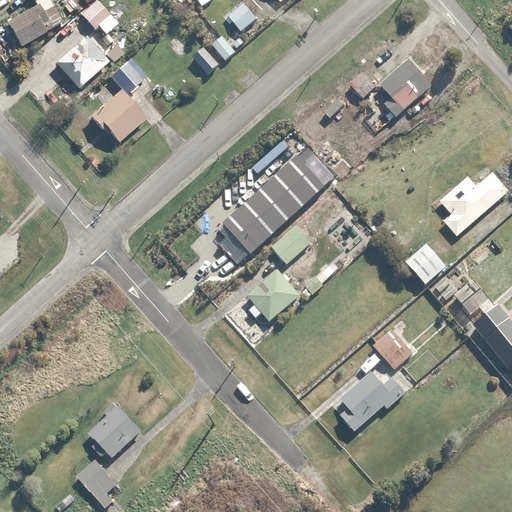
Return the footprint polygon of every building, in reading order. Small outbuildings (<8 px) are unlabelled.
[(47,0),(34,0),(36,3),(5,19),(17,43),(58,23),(47,0)] [(117,23),(96,0),(93,0),(79,13),(94,30),(96,28),(103,36),(117,23)] [(244,1),(226,15),(239,31),(256,17),(244,1)] [(247,39),(240,33),(230,43),(237,49),(247,39)] [(87,36),(55,63),(76,88),(108,61),(87,36)] [(210,47),(215,53),(222,62),(234,53),(221,38),(210,47)] [(207,42),(191,55),(206,74),(218,64),(211,56),(215,53),(210,47),(207,42)] [(431,84),(406,57),(376,83),(389,98),(382,104),(393,117),(431,84)] [(108,74),(119,88),(124,94),(138,82),(122,63),(108,74)] [(124,94),(119,88),(87,114),(104,135),(107,132),(115,142),(144,119),(124,94)] [(456,237),(510,190),(491,169),(475,183),(468,174),(437,201),(449,215),(442,221),(456,237)] [(295,223),(269,245),(286,264),(311,242),(295,223)] [(446,266),(425,242),(403,261),(424,285),(446,266)] [(279,268),(246,294),(268,321),(300,295),(279,268)] [(389,327),(370,344),(393,369),(412,353),(389,327)] [(434,362),(441,370),(459,356),(453,348),(434,362)] [(346,407),(338,413),(352,430),(381,406),(385,410),(404,393),(386,372),(377,379),(371,371),(339,398),(346,407)] [(110,458),(139,430),(112,401),(100,413),(105,418),(88,435),(95,442),(90,446),(100,457),(105,452),(110,458)] [(97,457),(75,476),(103,508),(110,501),(104,494),(119,481),(97,457)]
